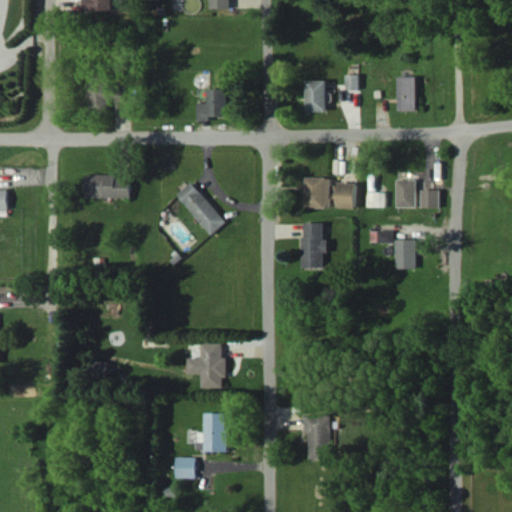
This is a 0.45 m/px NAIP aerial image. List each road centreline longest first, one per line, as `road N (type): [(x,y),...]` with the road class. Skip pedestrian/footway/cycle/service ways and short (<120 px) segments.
road 1 (residential): [(430,0),(459,130),(456,511)]
road 2 (residential): [(511,125),(0,137)]
road 3 (residential): [(269,0),(271,511)]
road 4 (residential): [(51,0),(51,137)]
